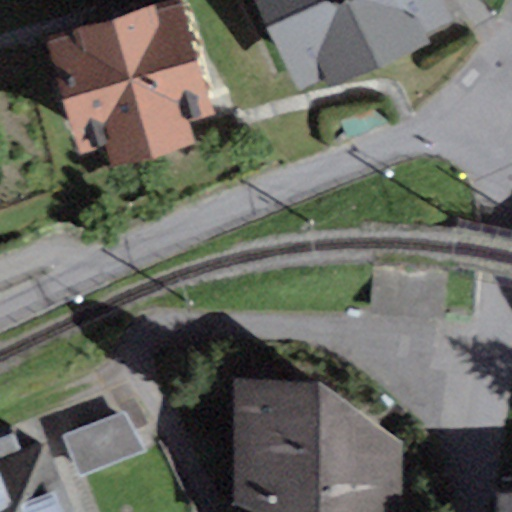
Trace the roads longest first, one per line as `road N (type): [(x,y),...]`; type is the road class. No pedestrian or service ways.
road 1 (residential): [(0,306),(339,161),(504,116)]
road 2 (residential): [(511,313),(469,511)]
